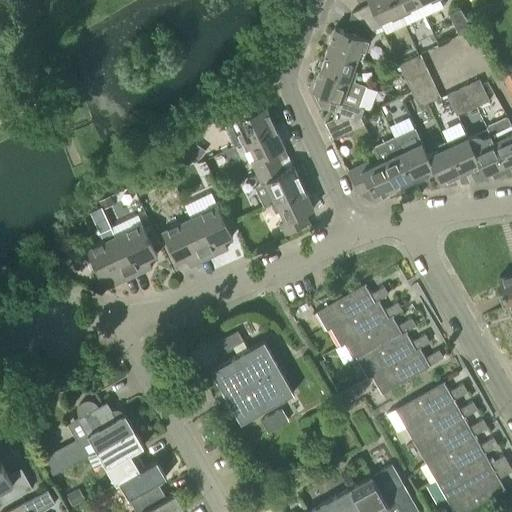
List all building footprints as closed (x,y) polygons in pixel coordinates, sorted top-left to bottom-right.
[(368,0),(370,3),(352,12),(372,31),(383,26),(381,21),(390,17),(393,22),(402,17),(394,0),(368,0)] [(418,0),(394,0),(402,17),(412,13),(410,8),(420,3),(418,0)] [(459,35),(472,29),(460,8),(448,13),(459,35)] [(335,27),(328,48),(355,58),(359,48),(365,50),(372,31),(352,12),(346,30),(335,27)] [(328,48),(320,69),(354,82),(355,81),(358,72),(351,70),(355,58),(328,48)] [(421,53),(399,63),(404,74),(426,64),(421,53)] [(404,74),(409,86),(431,75),(426,64),(404,74)] [(340,100),(334,117),(360,116),(363,109),(358,107),(366,85),(355,81),(354,82),(320,69),(313,90),(340,100)] [(511,69),(500,76),(511,97),(511,69)] [(436,86),(431,75),(409,86),(414,96),(436,86)] [(471,83),(480,105),(490,100),(480,78),(471,83)] [(459,88),(469,110),(480,105),(471,83),(459,88)] [(414,96),(419,107),(441,97),(436,86),(414,96)] [(469,110),(459,88),(447,94),(457,116),(469,110)] [(234,146),(243,142),(243,141),(275,125),(265,105),(256,110),(251,99),(219,115),(234,146)] [(333,140),(364,126),(360,116),(334,117),(333,118),(325,122),(333,140)] [(511,126),(507,116),(487,125),(492,136),(507,168),(511,165),(511,126)] [(252,161),(257,171),(288,155),(285,147),(285,146),(275,125),(243,141),(243,142),(247,150),(253,148),(258,158),(252,161)] [(487,127),(468,136),(475,149),(479,161),(480,164),(487,178),(507,168),(492,136),(487,125),(486,126),(487,127)] [(415,127),(394,137),(415,179),(434,170),(427,155),(415,127)] [(457,136),(446,141),(459,170),(461,173),(480,164),(479,161),(475,149),(468,136),(466,132),(457,136)] [(381,161),(380,161),(394,189),(415,179),(394,137),(374,146),(381,161)] [(193,141),(185,152),(198,162),(206,150),(193,141)] [(439,150),(427,155),(434,170),(440,183),(461,173),(459,170),(446,141),(436,145),(439,150)] [(264,207),(271,203),(271,202),(304,187),(294,167),(288,155),(257,171),(262,183),(254,187),(264,207)] [(394,189),(380,161),(370,166),(367,162),(349,170),(360,193),(370,189),(374,198),(394,189)] [(156,187),(152,178),(135,186),(139,194),(156,187)] [(271,202),(271,203),(276,212),(282,209),(287,220),(281,223),(286,234),(309,223),(305,212),(314,208),(304,187),(271,202)] [(99,199),(102,205),(103,208),(115,203),(111,194),(99,199)] [(185,208),(189,217),(190,217),(209,257),(228,248),(224,240),(233,236),(218,203),(216,204),(213,197),(207,198),(185,208)] [(190,217),(189,217),(162,230),(178,262),(187,258),(191,266),(209,257),(190,217)] [(143,222),(115,235),(134,276),(153,267),(149,259),(158,254),(143,222)] [(134,276),(115,235),(87,248),(102,281),(111,276),(115,284),(134,276)] [(511,272),(499,277),(503,291),(502,291),(504,296),(505,296),(510,315),(511,315),(510,309),(511,307),(511,272)] [(328,329),(331,327),(331,326),(380,298),(389,293),(385,285),(371,293),(365,284),(367,283),(366,282),(313,312),(314,313),(317,311),(328,329)] [(341,345),(345,343),(344,342),(393,314),(394,314),(403,309),(398,301),(384,309),(379,300),(380,299),(380,298),(331,326),(331,327),(341,345)] [(355,361),(358,359),(358,358),(407,330),(416,325),(412,317),(398,325),(393,316),(394,315),(394,314),(393,314),(344,342),(345,343),(355,361)] [(224,353),(245,341),(238,330),(217,342),(224,353)] [(369,377),(372,375),(372,374),(420,347),(421,347),(421,346),(430,341),(426,333),(412,341),(406,331),(408,331),(407,330),(358,358),(358,359),(369,377)] [(294,392),(264,339),(212,369),(242,422),(294,392)] [(372,374),(372,375),(382,393),(432,364),(431,364),(444,357),(439,349),(426,357),(420,347),(372,374)] [(396,408),(406,426),(455,398),(468,390),(463,383),(449,390),(444,381),(445,380),(445,379),(396,408)] [(406,426),(416,444),(465,416),(465,415),(478,408),(473,400),(460,408),(454,399),(455,398),(406,426)] [(97,449),(98,451),(135,429),(125,412),(117,418),(107,401),(98,406),(96,403),(94,401),(92,400),(90,399),(86,399),(84,400),(81,401),(80,403),(78,405),(77,407),(77,410),(77,413),(78,415),(79,417),(78,417),(92,441),(83,445),(83,443),(76,442),(42,461),(50,475),(97,449)] [(33,419),(36,410),(32,402),(19,409),(26,423),(33,419)] [(282,408),(261,420),(268,432),(289,420),(282,408)] [(416,444),(426,461),(476,433),(488,426),(483,418),(470,426),(465,417),(466,416),(465,416),(416,444)] [(116,484),(120,481),(145,466),(136,451),(144,446),(135,429),(98,451),(116,484)] [(426,461),(436,479),(486,451),(498,444),(494,436),(480,444),(475,434),(476,434),(476,433),(426,461)] [(436,479),(447,497),(508,461),(504,454),(490,462),(485,452),(486,452),(486,451),(436,479)] [(120,481),(137,511),(142,511),(167,497),(158,482),(167,477),(157,459),(145,466),(120,481)] [(511,467),(508,461),(447,497),(455,511),(463,511),(506,487),(506,486),(505,487),(499,477),(511,470),(511,467)] [(0,505),(33,487),(22,467),(9,474),(2,462),(0,463),(0,505)] [(420,511),(392,462),(371,475),(392,511),(402,511),(403,511),(402,511),(420,511)] [(392,511),(371,475),(350,487),(364,511),(392,511)] [(364,511),(350,487),(329,499),(336,511),(364,511)] [(41,511),(40,510),(56,502),(48,488),(3,511),(41,511)] [(70,508),(85,499),(79,488),(63,496),(70,508)] [(142,511),(181,511),(186,509),(176,492),(167,497),(142,511)] [(336,511),(329,499),(308,511),(309,511),(336,511)]
